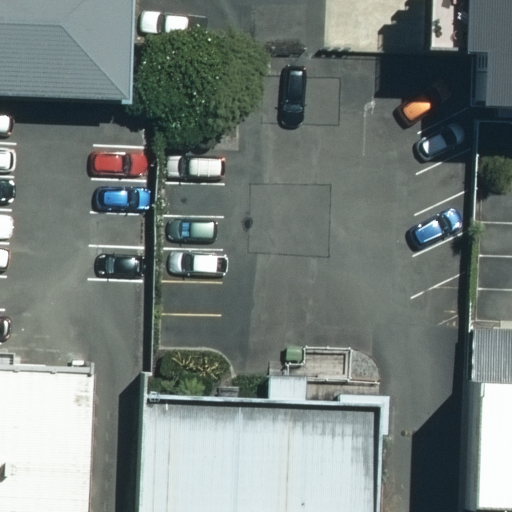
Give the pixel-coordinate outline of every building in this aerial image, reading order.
[(118,0),(0,0),(0,88),(116,93),(118,0)] [(511,0),(449,0),(448,55),(466,55),(464,109),(470,109),(511,110),(511,0)] [(0,364),(0,511),(77,511),(82,368),(0,364)] [(511,511),(511,384),(464,381),(458,511),(511,511)] [(365,511),(369,406),(133,397),(128,511),(365,511)]
